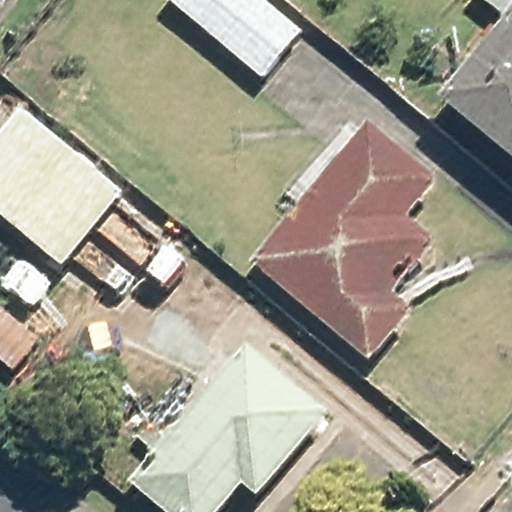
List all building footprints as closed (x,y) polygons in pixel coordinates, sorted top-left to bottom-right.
[(249,0),(176,0),(174,3),(263,79),(297,40),(249,0)] [(335,0),(311,0),(299,22),(349,50),(368,18),(335,0)] [(511,29),(446,110),(511,163),(511,29)] [(121,203),(12,122),(0,138),(0,235),(62,281),(121,203)] [(359,134),(255,274),(382,368),(420,317),(396,300),(432,252),(400,229),(431,187),(359,134)] [(322,430),(239,359),(125,494),(146,511),(229,511),(242,497),(255,508),(322,430)]
